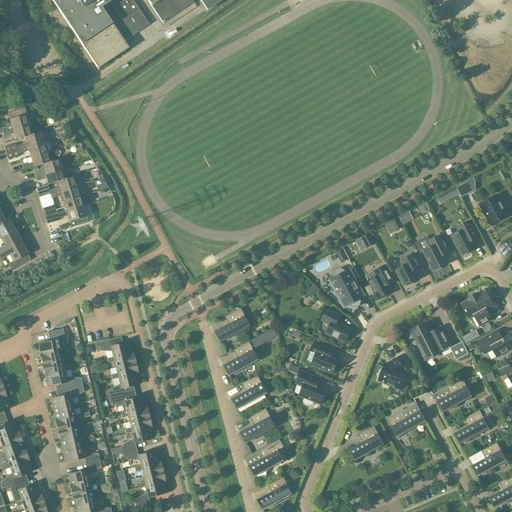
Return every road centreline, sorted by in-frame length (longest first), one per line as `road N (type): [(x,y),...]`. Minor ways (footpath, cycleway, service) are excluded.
road 1 (unclassified): [(208,511),(166,320),(511,121)]
road 2 (residential): [(307,511),(305,493),(374,325),(481,268),(494,271),(511,301)]
road 3 (residential): [(25,337),(34,321),(104,282),(124,284),(178,506)]
road 4 (residential): [(251,511),(203,321)]
road 5 (residential): [(25,337),(65,511)]
road 6 (residential): [(15,0),(22,27),(68,96),(84,86)]
